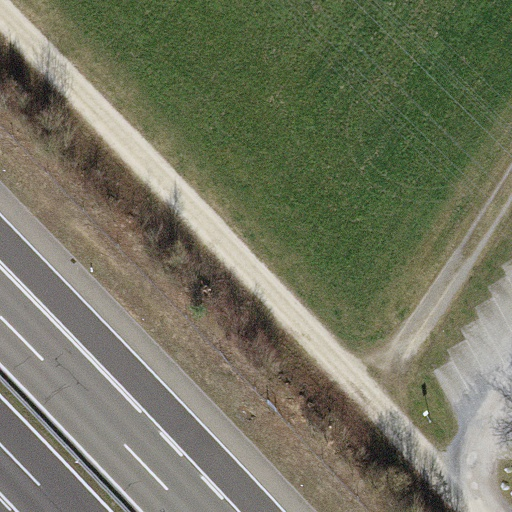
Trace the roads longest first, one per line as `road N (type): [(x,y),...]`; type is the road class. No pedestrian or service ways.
road 1 (track): [(0,7),(372,396)]
road 2 (motorway): [(166,487),(0,277)]
road 3 (track): [(511,178),(372,396)]
road 4 (motorway): [(166,487),(0,316)]
road 5 (track): [(372,396),(477,511)]
